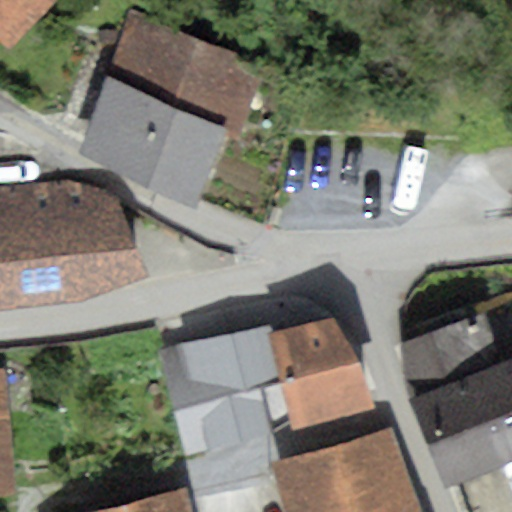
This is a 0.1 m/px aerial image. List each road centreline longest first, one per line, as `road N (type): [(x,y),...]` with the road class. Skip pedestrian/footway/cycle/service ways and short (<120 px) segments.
road 1 (residential): [(0,110),(68,153),(268,252),(294,276)]
road 2 (residential): [(294,276),(110,315),(0,324)]
road 3 (residential): [(441,511),(358,266)]
road 4 (residential): [(511,247),(358,266)]
